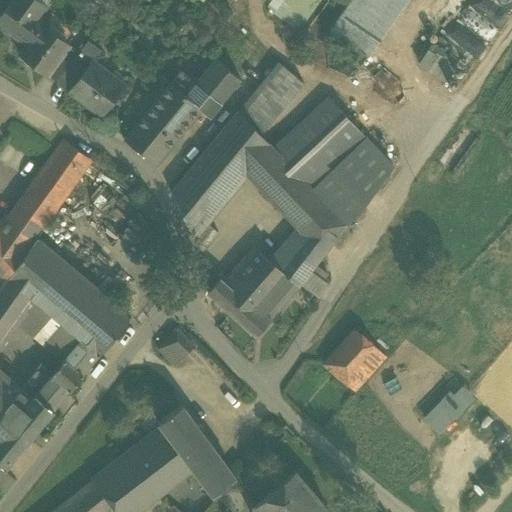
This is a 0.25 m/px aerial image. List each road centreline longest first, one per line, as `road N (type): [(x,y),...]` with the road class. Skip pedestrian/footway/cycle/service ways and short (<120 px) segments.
road 1 (track): [(266,397),(511,26)]
road 2 (track): [(395,511),(202,331),(190,285)]
road 3 (track): [(0,511),(190,285)]
road 4 (unclassified): [(190,285),(156,187),(0,84)]
